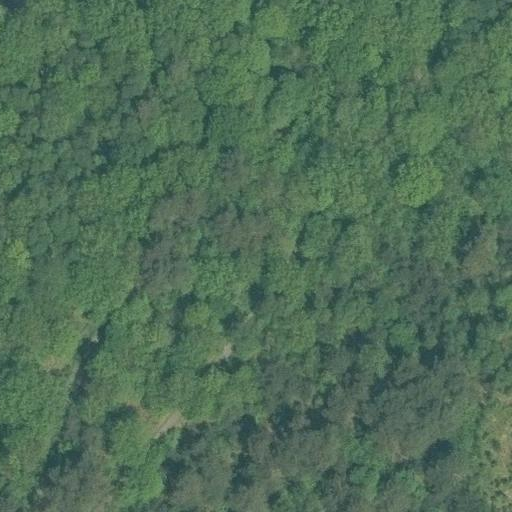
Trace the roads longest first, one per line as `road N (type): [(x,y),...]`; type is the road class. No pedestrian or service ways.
road 1 (track): [(48,511),(89,355),(209,197),(264,145),(425,39)]
road 2 (track): [(425,39),(511,127)]
